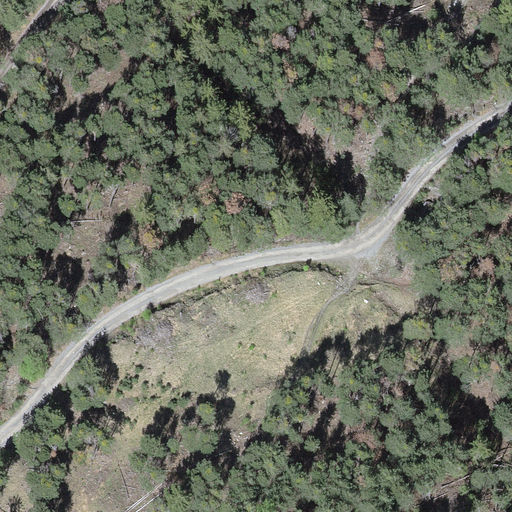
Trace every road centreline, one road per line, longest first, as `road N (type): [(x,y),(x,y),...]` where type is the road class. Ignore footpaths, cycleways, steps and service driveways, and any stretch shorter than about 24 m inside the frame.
road 1 (track): [(511,119),(462,150),(387,243),(233,266),(114,326),(32,433),(0,454)]
road 2 (track): [(0,125),(96,0)]
